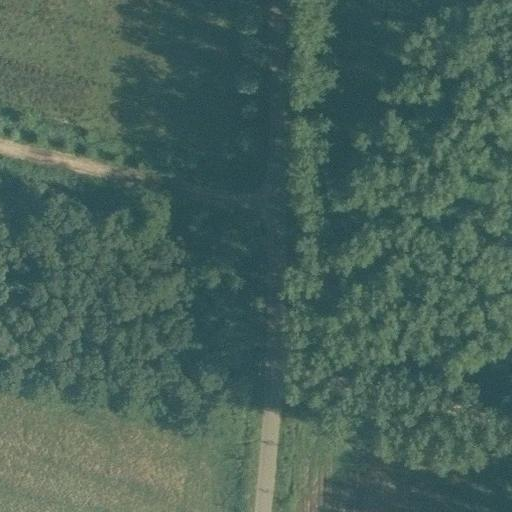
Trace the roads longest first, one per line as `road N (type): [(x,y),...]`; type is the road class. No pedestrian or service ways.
road 1 (unclassified): [(261,511),(275,368),(276,0)]
road 2 (track): [(0,143),(276,208)]
road 3 (track): [(511,411),(275,368)]
